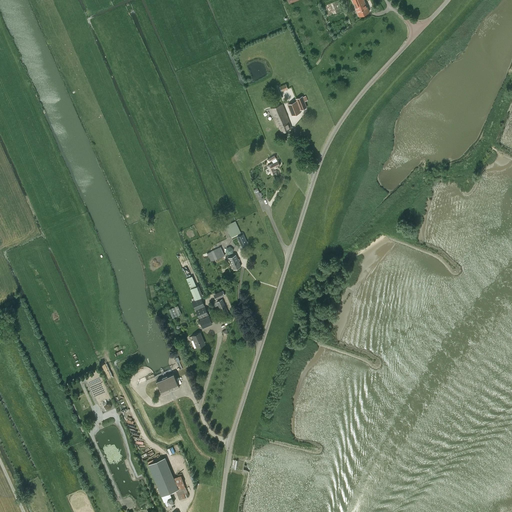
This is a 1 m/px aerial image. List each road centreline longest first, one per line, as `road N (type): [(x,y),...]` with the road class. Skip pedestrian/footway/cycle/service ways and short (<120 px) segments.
road 1 (tertiary): [(221,511),(230,443),(315,175),(346,113),(417,31)]
road 2 (track): [(268,373),(353,127),(470,0)]
road 3 (unknown): [(230,443),(201,421),(217,327)]
